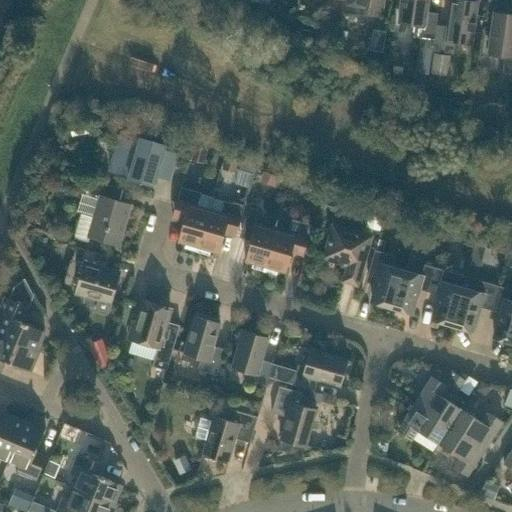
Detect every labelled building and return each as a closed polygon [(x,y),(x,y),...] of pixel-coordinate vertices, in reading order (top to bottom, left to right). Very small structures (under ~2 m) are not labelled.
[(382,6),(383,0),(345,0),(343,13),(364,16),(366,3),(382,6)] [(426,12),(427,0),(401,0),(399,21),(415,24),(413,36),(434,39),(436,25),(438,13),(426,12)] [(471,43),(477,2),(464,0),(451,0),(448,26),(436,25),(434,39),(432,50),(453,53),(455,41),(471,43)] [(511,14),(494,12),(489,53),(505,56),(502,72),(511,73),(511,14)] [(447,75),(450,55),(434,53),(431,73),(447,75)] [(140,137),(139,142),(120,137),(110,170),(129,175),(129,178),(153,185),(156,175),(170,179),(177,154),(164,150),(165,145),(140,137)] [(190,157),(204,161),(208,147),(194,143),(190,157)] [(235,171),(239,159),(239,158),(226,154),(226,155),(222,168),(235,171)] [(81,213),(74,237),(89,241),(90,237),(95,238),(120,245),(132,204),(119,200),(122,188),(95,180),(94,180),(90,193),(95,195),(99,196),(95,209),(93,217),(81,213)] [(193,192),(193,190),(181,187),(174,211),(186,214),(178,241),(186,243),(184,248),(197,251),(212,198),(193,192)] [(214,198),(214,196),(213,196),(212,198),(197,251),(209,255),(211,251),(218,253),(226,226),(238,229),(244,205),(233,202),(232,203),(214,198)] [(257,222),(260,210),(248,206),(241,230),(253,233),(245,260),(253,263),(251,267),(264,271),(276,228),(257,222)] [(381,228),(383,220),(371,216),(369,224),(381,228)] [(276,228),(264,271),(276,274),(278,270),(285,272),(293,245),(305,249),(312,225),(308,223),(300,221),(292,219),(288,231),(276,228)] [(365,255),(371,236),(334,225),(324,257),(347,264),(342,281),(357,286),(367,255),(365,255)] [(76,246),(72,260),(84,263),(75,292),(95,298),(98,299),(95,309),(108,313),(111,302),(113,295),(120,272),(105,268),(108,255),(95,251),(76,246)] [(391,265),(394,255),(375,249),(368,274),(379,277),(372,302),(391,308),(403,269),(391,265)] [(429,292),(436,267),(425,264),(422,274),(403,269),(391,308),(410,314),(417,288),(429,292)] [(436,267),(429,292),(440,295),(433,320),(452,326),(464,286),(467,276),(455,273),(455,272),(436,267)] [(6,297),(0,309),(0,321),(3,323),(0,330),(0,334),(39,351),(39,350),(37,350),(45,330),(22,321),(28,306),(33,294),(25,279),(16,287),(11,299),(6,297)] [(464,286),(452,326),(471,331),(479,306),(490,309),(497,284),(486,281),(485,282),(477,280),(475,289),(464,286)] [(511,288),(497,284),(490,309),(501,312),(494,338),(511,342),(511,288)] [(134,321),(129,338),(158,346),(152,366),(166,370),(180,325),(167,321),(170,309),(144,301),(137,322),(134,321)] [(213,345),(220,323),(195,316),(184,352),(201,357),(197,369),(217,375),(225,349),(213,345)] [(262,359),(268,337),(243,330),(232,367),(249,371),(247,379),(267,385),(273,363),(262,359)] [(0,371),(1,371),(5,360),(31,371),(31,370),(29,369),(36,351),(39,352),(39,351),(0,334),(0,371)] [(97,357),(109,351),(102,336),(89,342),(97,357)] [(340,385),(347,360),(310,349),(306,366),(298,364),(292,384),(314,390),(317,379),(340,385)] [(440,395),(446,385),(432,376),(415,403),(450,426),(461,408),(440,395)] [(299,404),(303,392),(279,386),(271,412),(287,416),(280,438),(306,446),(316,409),(299,404)] [(439,443),(450,426),(415,403),(397,431),(411,439),(418,430),(439,443)] [(250,442),(258,416),(230,408),(227,420),(214,416),(212,420),(205,418),(201,417),(195,436),(200,437),(199,437),(207,440),(203,453),(228,460),(235,438),(250,442)] [(488,412),(482,422),(461,408),(450,426),(485,448),(502,421),(488,412)] [(0,454),(9,458),(25,420),(5,412),(0,424),(0,454)] [(35,452),(45,429),(25,420),(9,458),(20,463),(17,471),(37,479),(46,456),(35,452)] [(468,475),(485,448),(450,426),(439,443),(460,457),(454,467),(468,475)] [(95,460),(85,456),(81,454),(73,474),(80,477),(76,488),(95,496),(114,504),(122,484),(99,475),(103,464),(97,461),(95,460)] [(110,511),(114,504),(95,496),(76,488),(71,499),(64,496),(57,511),(110,511)] [(25,511),(26,511),(34,496),(23,491),(15,508),(25,511)]
